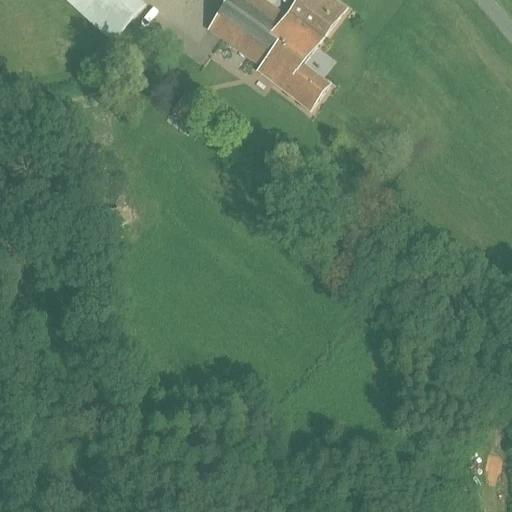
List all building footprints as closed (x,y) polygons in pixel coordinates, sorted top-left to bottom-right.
[(66,0),(113,43),(145,7),(137,0),(66,0)] [(303,68),(346,10),(331,0),(299,0),(286,18),(261,0),(231,0),(209,30),(262,68),(258,74),(311,113),(330,88),(303,68)] [(196,118),(206,105),(188,92),(179,105),(196,118)] [(88,203),(121,189),(101,139),(68,153),(88,203)] [(48,228),(62,223),(48,185),(34,189),(48,228)] [(45,257),(61,250),(52,229),(36,235),(45,257)]
